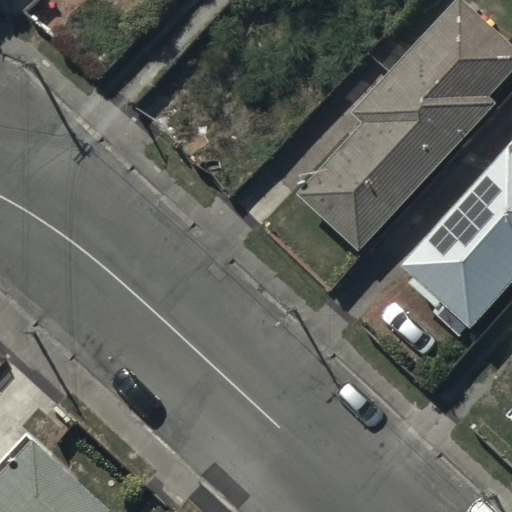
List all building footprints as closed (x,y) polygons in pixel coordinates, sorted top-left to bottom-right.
[(227,0),(218,11),(297,86),(370,9),(360,0),(227,0)] [(359,107),(298,174),(360,229),(491,85),(483,78),(511,46),(511,26),(482,0),(439,0),(353,96),(359,107)] [(221,71),(184,38),(130,98),(167,131),(221,71)] [(511,114),(401,237),(422,255),(415,263),(431,277),(423,286),(463,322),(511,268),(511,114)] [(109,511),(117,504),(16,413),(0,430),(0,511),(109,511)]
